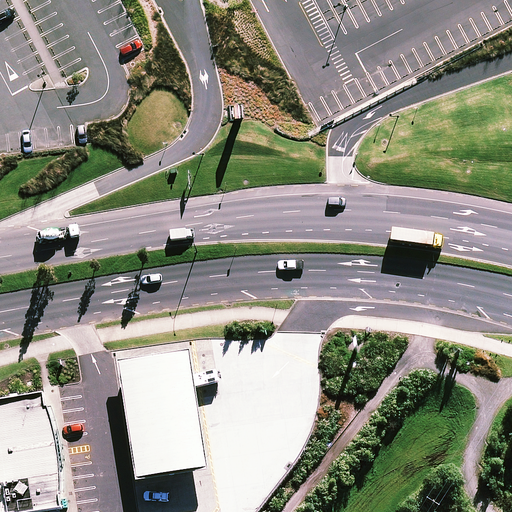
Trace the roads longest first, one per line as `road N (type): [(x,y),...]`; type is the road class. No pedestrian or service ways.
road 1 (secondary): [(511,296),(414,275),(260,270),(0,312)]
road 2 (secondary): [(0,257),(211,221),(340,215),(511,241)]
